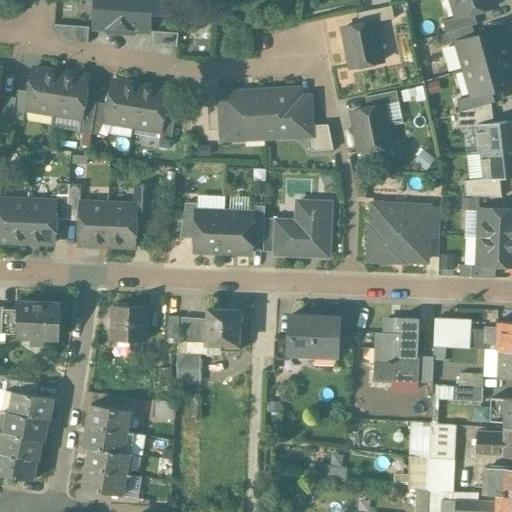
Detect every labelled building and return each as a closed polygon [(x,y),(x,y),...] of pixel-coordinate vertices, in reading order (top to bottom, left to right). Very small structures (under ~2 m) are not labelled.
[(123,0),(95,0),(94,28),(122,30),(123,0)] [(151,0),(123,0),(122,30),(150,32),(151,0)] [(494,0),(451,0),(457,17),(474,12),(496,6),(494,0)] [(392,5),(356,12),(359,24),(375,21),(375,22),(394,18),(392,5)] [(457,17),(443,21),(446,33),(472,25),(477,24),(474,12),(457,17)] [(359,24),(343,27),(351,67),(383,60),(375,22),(375,21),(359,24)] [(89,26),(55,24),(66,40),(88,43),(89,26)] [(446,33),(441,34),(444,45),(457,42),(475,37),(472,25),(446,33)] [(475,37),(457,42),(464,69),(508,56),(505,47),(507,46),(502,29),(475,37)] [(178,32),(154,31),(153,44),(177,46),(178,32)] [(508,56),(464,69),(472,95),(472,96),(492,90),(511,84),(511,65),(511,66),(508,56)] [(61,72),(33,68),(29,91),(27,109),(54,113),(61,72)] [(88,77),(61,72),(54,113),(82,117),(85,100),(88,77)] [(140,85),(112,81),(108,104),(106,121),(133,125),(140,85)] [(167,89),(140,85),(133,125),(161,130),(164,112),(167,89)] [(300,88),(282,89),(282,93),(273,93),(273,89),(264,90),(267,138),(288,136),(288,127),(311,125),(312,125),(310,95),(301,96),(300,88)] [(29,91),(18,89),(16,97),(12,121),(24,123),(27,109),(29,91)] [(252,95),(243,95),(243,91),(219,92),(219,93),(221,129),(221,130),(244,129),(245,139),(267,138),(264,90),(252,90),(252,95)] [(396,90),(365,96),(368,108),(384,105),(399,102),(396,90)] [(492,90),(472,96),(472,95),(457,100),(460,112),(491,103),(495,102),(492,90)] [(219,93),(207,94),(209,130),(221,129),(219,93)] [(16,97),(5,95),(1,119),(12,121),(16,97)] [(96,102),(85,100),(82,117),(80,132),(91,133),(96,102)] [(108,104),(96,102),(91,133),(103,135),(106,121),(108,104)] [(460,112),(457,113),(458,127),(476,125),(476,124),(493,122),(491,103),(460,112)] [(368,108),(352,111),(360,151),(396,143),(392,124),(387,121),(384,105),(368,108)] [(175,114),(164,112),(161,130),(159,144),(170,146),(175,114)] [(511,119),(493,122),(476,124),(476,125),(479,152),(511,148),(511,119)] [(328,124),(312,125),(311,125),(312,151),(333,149),(328,124)] [(511,148),(479,152),(482,178),(483,180),(499,178),(511,176),(511,148)] [(499,178),(483,180),(482,178),(464,180),(466,195),(501,197),(502,197),(499,178)] [(70,183),(57,182),(56,201),(56,218),(68,219),(70,183)] [(81,184),(70,183),(68,219),(80,219),(81,202),(81,184)] [(154,187),(136,186),(135,205),(136,205),(136,222),(150,223),(151,199),(154,199),(154,187)] [(28,200),(0,199),(0,209),(0,240),(27,241),(28,200)] [(56,201),(28,200),(27,241),(55,243),(56,218),(56,201)] [(278,226),(276,226),(275,251),(275,253),(328,255),(331,202),(297,201),(296,227),(278,226)] [(108,203),(81,202),(80,219),(79,243),(107,245),(108,203)] [(135,205),(108,203),(107,245),(135,246),(136,222),(136,205),(135,205)] [(429,206),(373,204),(372,234),(370,234),(369,255),(374,260),(395,261),(395,259),(427,260),(429,206)] [(511,209),(480,208),(479,236),(511,237),(511,209)] [(225,212),(197,211),(195,251),(223,252),(225,212)] [(253,213),(225,212),(223,252),(251,253),(253,213)] [(278,218),(264,217),(263,251),(275,251),(276,226),(278,226),(278,218)] [(511,237),(479,236),(478,264),(496,265),(511,265),(511,237)] [(478,264),(460,264),(459,275),(495,277),(496,265),(478,264)] [(58,301),(16,299),(16,308),(15,331),(15,335),(30,336),(30,338),(40,339),(40,336),(57,337),(58,301)] [(145,306),(125,305),(125,303),(115,302),(115,305),(113,305),(111,338),(143,340),(145,306)] [(16,308),(0,307),(0,330),(15,331),(16,308)] [(240,309),(208,307),(207,318),(206,342),(239,344),(240,309)] [(338,317),(290,315),(289,336),(289,349),(290,349),(312,350),(336,351),(338,317)] [(178,317),(164,316),(163,338),(175,339),(177,339),(178,317)] [(418,317),(400,316),(400,319),(386,319),(385,332),(375,331),(373,378),(391,379),(391,373),(418,374),(418,356),(417,356),(418,317)] [(207,318),(181,317),(180,340),(206,342),(207,318)] [(471,319),(435,317),(434,344),(446,345),(470,347),(471,328),(471,319)] [(511,320),(497,320),(497,325),(496,342),(486,341),(486,329),(485,329),(471,328),(470,347),(496,349),(507,349),(511,349),(511,320)] [(497,325),(485,325),(485,329),(486,329),(486,341),(496,342),(497,325)] [(289,336),(275,335),(274,356),(290,356),(290,349),(289,349),(289,336)] [(175,339),(163,338),(161,385),(173,386),(175,339)] [(446,345),(434,344),(433,357),(433,359),(446,359),(446,345)] [(511,349),(507,349),(507,357),(496,356),(495,376),(511,376),(511,349)] [(200,353),(178,352),(177,381),(201,382),(200,353)] [(433,357),(418,356),(418,374),(417,380),(432,381),(433,359),(433,357)] [(484,373),(459,372),(459,387),(483,388),(484,373)] [(454,390),(446,389),(445,404),(455,404),(455,400),(458,400),(459,387),(454,386),(454,390)] [(483,388),(459,387),(458,400),(482,401),(483,388)] [(49,396),(12,390),(8,411),(44,417),(46,417),(49,396)] [(505,398),(492,397),(491,419),(504,419),(505,398)] [(174,401),(154,398),(151,416),(174,419),(174,401)] [(127,408),(90,403),(86,424),(123,430),(127,408)] [(8,411),(2,410),(0,408),(0,430),(1,431),(39,437),(41,437),(44,417),(8,411)] [(199,421),(178,420),(177,440),(198,441),(199,421)] [(457,424),(431,423),(430,458),(456,459),(457,424)] [(123,430),(86,424),(83,445),(89,446),(120,451),(123,430)] [(511,426),(504,426),(504,433),(492,432),(492,434),(491,450),(491,453),(511,453),(511,426)] [(39,437),(1,431),(0,438),(0,451),(33,457),(35,457),(39,437)] [(492,434),(477,433),(477,449),(491,450),(492,434)] [(120,451),(89,446),(86,466),(122,472),(126,452),(120,451)] [(0,451),(0,473),(30,478),(33,457),(0,451)] [(430,458),(409,457),(407,489),(417,489),(428,490),(430,458)] [(456,459),(430,458),(428,490),(454,491),(456,459)] [(318,463),(317,477),(343,478),(344,464),(318,463)] [(122,472),(86,466),(82,487),(119,493),(122,472)] [(511,466),(490,466),(489,494),(496,494),(511,495),(511,466)] [(427,511),(428,490),(417,489),(416,511),(427,511)] [(454,491),(428,490),(427,511),(453,511),(454,498),(454,491)] [(511,511),(511,495),(496,494),(496,500),(479,499),(475,499),(475,504),(479,504),(478,511),(511,511)] [(475,499),(454,498),(453,511),(478,511),(479,504),(475,504),(475,499)]
